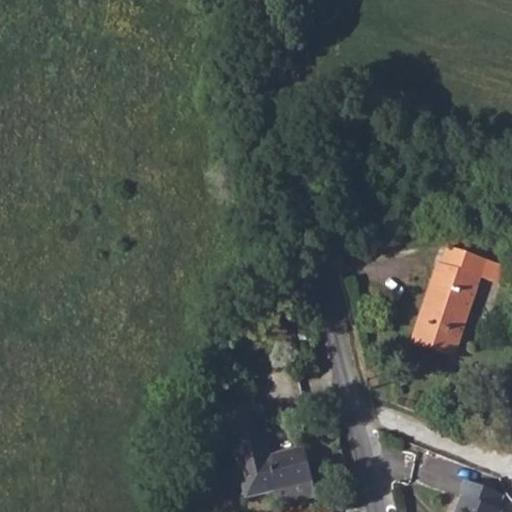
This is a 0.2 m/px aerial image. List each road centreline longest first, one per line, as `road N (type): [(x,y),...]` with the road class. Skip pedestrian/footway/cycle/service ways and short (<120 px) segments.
road 1 (unclassified): [(266,0),(375,511)]
road 2 (unknown): [(356,431),(511,460)]
